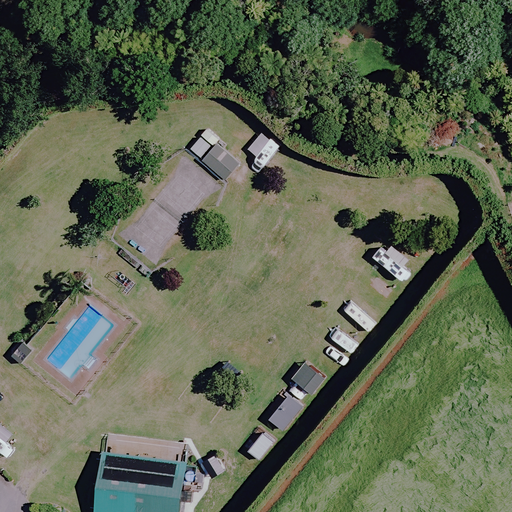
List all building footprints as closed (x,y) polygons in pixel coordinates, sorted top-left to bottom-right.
[(243,165),(209,133),(193,149),(227,182),(243,165)] [(386,247),(376,258),(403,283),(414,271),(405,263),(410,258),(395,244),(389,250),(386,247)] [(377,321),(358,302),(347,314),(365,333),(377,321)] [(330,379),(310,363),(297,380),(316,396),(330,379)] [(185,511),(193,454),(109,442),(98,511),(185,511)]
